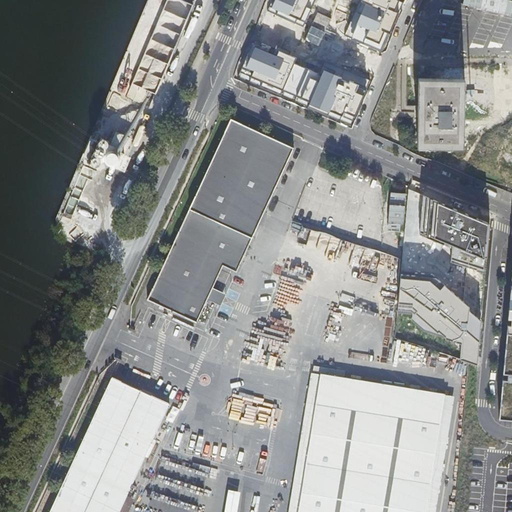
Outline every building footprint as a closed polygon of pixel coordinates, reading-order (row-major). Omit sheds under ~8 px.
[(193,5),(181,0),(167,0),(132,83),(155,94),(193,5)] [(315,0),(272,0),(268,11),(303,27),(315,0)] [(402,0),(360,0),(345,34),(384,49),(402,0)] [(296,57),(255,39),(243,64),(256,70),(252,79),(262,83),(261,87),(280,95),(281,91),(309,102),(308,107),(327,115),(329,110),(353,120),(369,84),(323,64),(319,73),(294,63),(296,57)] [(420,76),(419,147),(465,148),(467,77),(420,76)] [(217,278),(223,265),(237,271),(246,250),(293,147),(230,118),(164,261),(147,299),(173,311),(196,322),(217,278)] [(131,157),(121,153),(115,169),(125,173),(131,157)] [(105,164),(108,166),(113,167),(116,165),(118,161),(117,157),(114,154),(110,154),(106,156),(104,160),(105,164)] [(405,230),(407,192),(391,191),(389,229),(405,230)] [(363,254),(366,246),(304,225),(298,241),(338,254),(341,246),(363,254)] [(511,252),(498,419),(511,419),(511,252)] [(448,355),(447,363),(458,365),(459,357),(448,355)] [(298,511),(425,511),(443,393),(319,374),(298,511)] [(148,393),(112,377),(49,511),(120,511),(141,467),(170,404),(148,393)] [(237,511),(241,490),(230,488),(226,511),(237,511)] [(256,511),(259,499),(253,498),(250,511),(256,511)]
